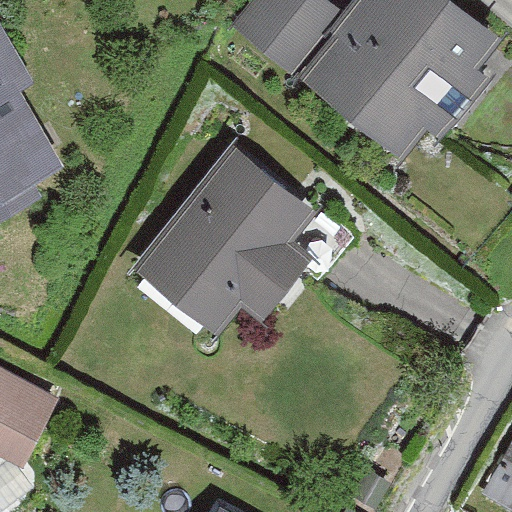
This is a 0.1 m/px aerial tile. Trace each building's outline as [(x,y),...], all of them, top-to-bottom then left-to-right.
[(333,9),(321,0),(265,0),(249,21),(296,57),(333,9)] [(488,31),(449,0),(370,0),(315,69),(397,135),(422,104),(437,116),(476,68),(465,59),(488,31)] [(24,76),(0,30),(0,89),(14,82),(24,76)] [(14,82),(0,89),(0,205),(27,190),(17,172),(53,152),(14,82)] [(306,211),(233,155),(150,262),(220,316),(242,288),(263,304),(303,252),(285,238),(306,211)] [(47,396),(0,373),(0,438),(21,449),(47,396)] [(511,462),(497,490),(511,498),(511,462)]
